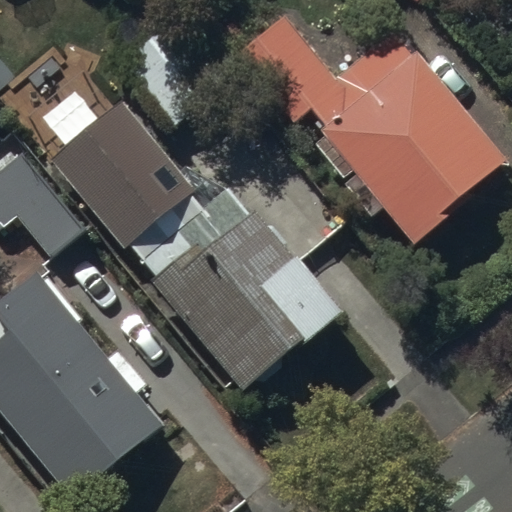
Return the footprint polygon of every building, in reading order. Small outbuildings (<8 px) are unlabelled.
[(282,9),(231,51),(293,126),(316,107),(332,125),(326,131),(414,238),(508,160),(393,21),(333,70),(282,9)] [(120,102),(52,158),(127,246),(194,189),(120,102)] [(21,152),(0,168),(0,227),(20,212),(54,255),(83,231),(21,152)] [(337,309),(249,205),(177,266),(171,260),(150,278),(243,388),(337,309)] [(51,315),(0,358),(0,440),(58,511),(87,511),(161,450),(51,315)]
